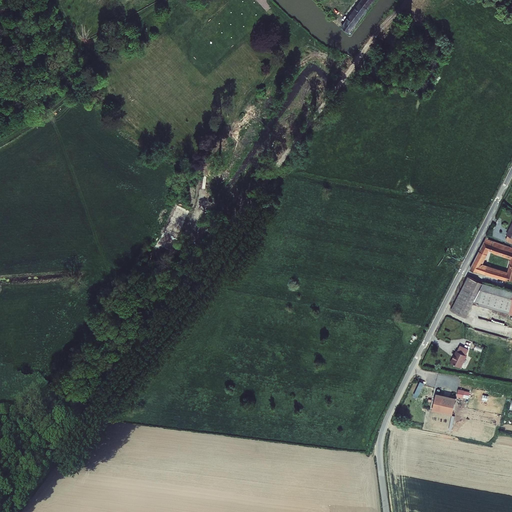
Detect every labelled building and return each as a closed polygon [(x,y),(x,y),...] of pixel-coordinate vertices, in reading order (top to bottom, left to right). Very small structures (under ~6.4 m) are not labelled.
[(335,22),(331,27),(345,38),(372,0),(360,0),(341,26),(335,22)] [(478,253),(470,270),(478,273),(479,271),(505,281),(506,280),(511,281),(511,248),(488,240),(489,239),(487,237),(478,253)] [(511,292),(504,290),(485,286),(468,277),(455,304),(471,307),(474,302),(479,304),(478,306),(504,313),(506,313),(511,314),(511,292)] [(505,286),(468,277),(485,286),(504,290),(505,286)] [(455,304),(451,311),(458,315),(465,319),(471,307),(455,304)] [(459,344),(450,362),(461,367),(469,349),(459,344)] [(468,399),(470,391),(458,388),(456,396),(468,399)] [(453,413),(455,395),(434,393),(432,411),(453,413)]
